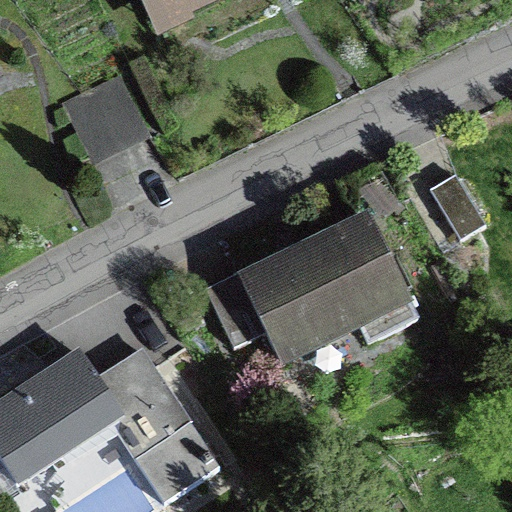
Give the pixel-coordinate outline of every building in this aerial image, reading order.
[(136,0),(145,19),(175,4),(181,17),(215,0),(136,0)] [(61,109),(88,163),(104,156),(115,150),(129,143),(143,137),(116,83),(89,96),(61,109)] [(483,233),(453,182),(427,197),(458,248),(483,233)] [(367,231),(245,290),(239,278),(203,296),(231,354),(265,338),(278,365),(281,364),(280,362),(355,325),(366,347),(412,324),(367,231)] [(77,361),(0,411),(0,474),(12,493),(117,424),(139,435),(150,452),(129,465),(158,511),(159,511),(214,477),(138,358),(94,387),(77,361)]
